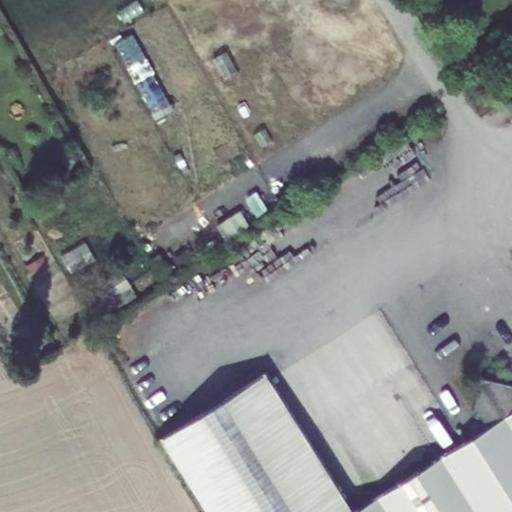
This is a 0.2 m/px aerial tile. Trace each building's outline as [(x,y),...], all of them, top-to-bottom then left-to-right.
[(256,191),(244,198),(257,219),(269,212),(256,191)] [(239,210),(216,225),(226,240),(249,225),(239,210)] [(61,255),(71,273),(94,260),(84,242),(61,255)] [(186,248),(171,259),(180,271),(195,259),(186,248)] [(120,269),(90,287),(100,303),(93,307),(100,318),(136,296),(120,269)] [(511,511),(511,389),(511,387),(511,384),(480,377),(472,410),(477,411),(475,415),(481,417),(487,426),(352,511),(264,372),(160,437),(207,511),(511,511)]
